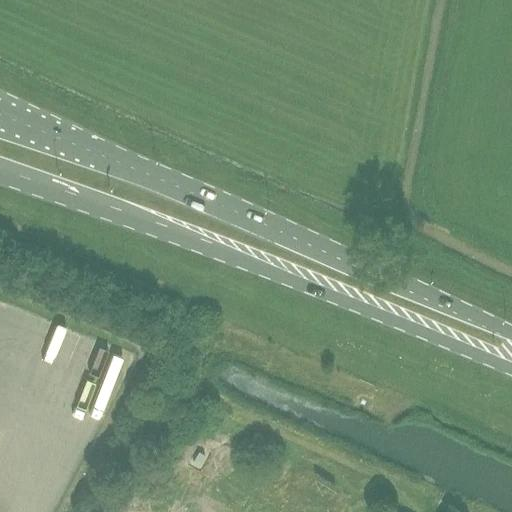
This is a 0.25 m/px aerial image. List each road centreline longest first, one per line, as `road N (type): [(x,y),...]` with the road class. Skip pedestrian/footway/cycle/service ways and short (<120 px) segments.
road 1 (primary): [(511,334),(0,117)]
road 2 (primary): [(0,170),(511,370)]
